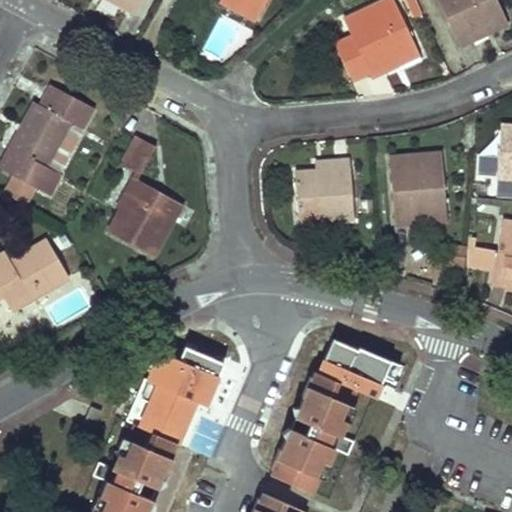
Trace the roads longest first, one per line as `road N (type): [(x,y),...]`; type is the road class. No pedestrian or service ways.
road 1 (residential): [(229,121),(411,106),(511,67)]
road 2 (residential): [(0,403),(127,319),(245,275)]
road 3 (residential): [(245,275),(369,299),(511,352)]
road 4 (residential): [(220,511),(262,386),(263,337),(245,275)]
road 5 (residential): [(229,121),(25,1)]
road 6 (residential): [(229,121),(245,275)]
